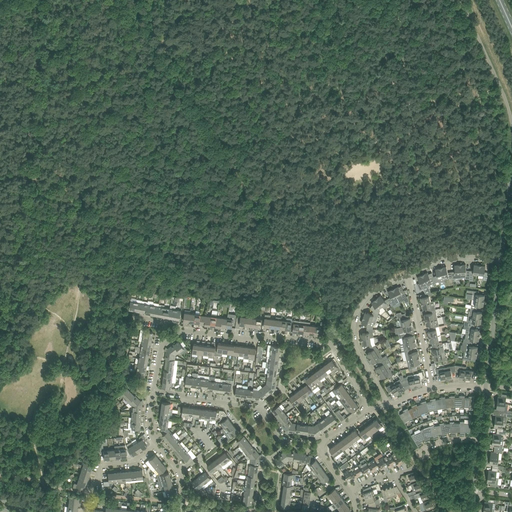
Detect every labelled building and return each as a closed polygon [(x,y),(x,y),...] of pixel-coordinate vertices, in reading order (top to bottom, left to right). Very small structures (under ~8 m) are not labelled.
[(461,277),(460,264),(454,265),(455,271),(451,271),(452,278),(461,278),(461,277)] [(466,264),(460,264),(461,277),(464,277),(466,278),(469,278),(469,280),(470,270),(466,270),(466,264)] [(478,274),(479,265),(474,264),(473,270),(470,270),(469,280),(473,280),(473,273),(478,274)] [(485,266),(479,265),(478,274),(483,274),(483,279),(486,280),(487,272),(484,272),(485,266)] [(446,266),(441,268),(443,276),(448,275),(449,278),(452,278),(451,271),(448,272),(446,266)] [(443,276),(441,268),(435,269),(437,275),(433,276),(436,282),(444,280),(443,276)] [(436,282),(433,276),(430,278),(428,272),(422,274),(428,286),(433,283),(434,286),(437,285),(436,282)] [(428,286),(422,274),(417,277),(420,282),(417,284),(420,289),(428,286)] [(406,296),(404,290),(401,292),(398,286),(393,289),(399,300),(406,296)] [(399,302),(399,300),(393,289),(388,291),(391,297),(387,298),(390,304),(391,306),(399,302)] [(479,291),(473,290),(472,293),(470,293),(469,298),(471,299),(484,300),(485,295),(479,294),(479,291)] [(429,296),(432,295),(432,292),(425,293),(426,296),(420,298),(421,303),(430,301),(429,296)] [(380,295),(376,299),(382,306),(382,305),(384,308),(386,307),(389,305),(388,304),(390,303),(390,304),(387,298),(384,300),(380,295)] [(443,303),(447,304),(448,300),(453,301),(454,297),(444,296),(443,303)] [(382,306),(376,299),(372,302),(373,304),(372,306),(372,305),(370,308),(373,310),(373,311),(375,312),(378,314),(380,311),(378,309),(382,306)] [(483,306),(484,300),(475,299),(474,305),(471,304),(470,307),(477,308),(477,305),(483,306)] [(434,300),(430,301),(421,303),(423,309),(425,308),(426,311),(429,310),(435,309),(434,300)] [(476,311),(477,308),(470,307),(470,310),(469,316),(482,318),(482,312),(476,311)] [(437,317),(436,312),(435,309),(429,310),(430,313),(424,314),(425,320),(434,318),(437,317)] [(379,314),(378,314),(373,311),(371,314),(365,312),(363,317),(372,320),(375,321),(376,322),(379,314)] [(228,315),(228,318),(226,327),(232,327),(233,323),(235,323),(236,314),(228,313),(228,315)] [(245,325),(246,316),(241,316),(240,317),(239,317),(239,314),(237,314),(236,322),(236,328),(242,329),(242,325),(245,325)] [(408,318),(408,315),(406,315),(401,316),(399,317),(400,325),(403,325),(412,323),(410,317),(408,318)] [(481,323),(482,318),(469,316),(467,316),(467,320),(465,320),(464,324),(474,325),(475,322),(481,323)] [(375,321),(372,320),(363,317),(361,322),(367,324),(367,328),(369,329),(372,329),(373,329),(373,326),(375,321)] [(436,327),(439,326),(437,317),(434,318),(425,320),(426,326),(432,324),(433,327),(436,327)] [(298,332),(300,320),(292,319),(291,330),(293,330),(293,331),(292,335),(295,336),(295,332),(298,332)] [(407,330),(413,329),(412,323),(403,325),(400,325),(401,326),(397,327),(399,335),(405,333),(407,333),(407,330)] [(474,328),(474,325),(464,324),(464,328),(466,329),(465,333),(466,333),(479,335),(480,329),(474,328)] [(321,326),(316,326),(315,326),(314,334),(314,338),(316,338),(317,334),(323,335),(324,329),(321,329),(321,326)] [(429,331),(428,331),(429,337),(438,335),(436,327),(433,327),(429,328),(429,331)] [(374,337),(372,329),(369,329),(367,328),(366,332),(360,333),(361,339),(370,338),(374,337)] [(408,336),(407,333),(405,333),(399,335),(400,338),(402,337),(403,343),(415,340),(414,334),(408,336)] [(479,341),(479,335),(466,333),(465,338),(464,338),(463,342),(472,343),(472,340),(479,341)] [(439,344),(438,335),(429,337),(430,343),(432,342),(433,345),(439,344)] [(371,343),(370,338),(361,339),(362,345),(368,344),(370,347),(373,346),(371,343)] [(417,346),(415,340),(403,343),(405,351),(411,350),(410,347),(417,346)] [(183,347),(179,341),(174,344),(180,351),(182,354),(187,350),(185,346),(183,347)] [(463,342),(462,345),(464,345),(463,350),(468,351),(477,352),(478,347),(472,346),(472,343),(463,342)] [(174,344),(174,343),(168,348),(166,347),(165,349),(176,354),(180,351),(174,344)] [(223,352),(224,343),(218,343),(218,347),(216,346),(214,355),(222,356),(223,352)] [(432,352),(433,354),(441,352),(445,351),(443,343),(439,344),(433,345),(433,348),(431,348),(431,349),(430,349),(431,352),(432,352)] [(369,359),(377,354),(380,352),(379,351),(379,350),(378,348),(377,348),(375,345),(373,346),(370,347),(372,350),(366,354),(369,359)] [(149,354),(150,348),(141,347),(137,346),(136,348),(138,348),(137,352),(140,353),(140,352),(149,354)] [(175,360),(176,354),(165,349),(164,350),(166,351),(165,358),(166,359),(166,358),(175,360)] [(410,359),(419,357),(418,351),(412,353),(411,350),(405,351),(406,354),(407,359),(407,360),(410,359)] [(476,358),(477,352),(468,351),(467,356),(464,355),(463,359),(470,360),(470,357),(476,358)] [(379,363),(388,357),(386,355),(383,357),(380,352),(377,354),(369,359),(372,363),(377,360),(379,363)] [(442,358),(441,352),(433,354),(434,360),(440,358),(440,361),(447,360),(446,357),(442,358)] [(386,369),(388,367),(386,362),(389,360),(388,357),(379,363),(381,365),(375,369),(378,373),(386,369)] [(420,363),(419,357),(410,359),(411,364),(408,365),(409,368),(415,367),(414,364),(420,363)] [(339,369),(332,359),(331,358),(329,360),(330,361),(328,363),(333,369),(335,372),(339,369)] [(328,363),(327,362),(325,363),(326,364),(323,366),(329,373),(333,369),(328,363)] [(323,366),(323,365),(321,366),(321,367),(319,369),(324,376),(329,373),(323,366)] [(451,372),(456,371),(455,365),(445,367),(445,371),(447,379),(453,378),(451,372)] [(466,366),(461,366),(461,365),(455,365),(456,371),(460,372),(459,378),(465,379),(466,370),(466,366)] [(388,378),(393,374),(391,371),(392,370),(391,369),(389,369),(388,367),(386,369),(378,373),(381,378),(387,375),(388,378)] [(445,371),(445,367),(436,369),(437,375),(440,375),(442,381),(447,379),(445,371)] [(319,369),(318,368),(316,369),(317,370),(315,372),(320,379),(324,376),(319,369)] [(475,371),(470,370),(466,370),(465,379),(470,379),(471,373),(474,374),(475,371)] [(315,372),(314,371),(312,373),(313,374),(310,375),(316,382),(320,379),(315,372)] [(421,379),(424,378),(422,371),(419,372),(419,376),(414,377),(416,386),(422,385),(421,379)] [(316,382),(310,375),(310,374),(308,376),(308,377),(306,379),(305,378),(304,379),(305,381),(307,384),(312,390),(318,386),(316,382)] [(416,386),(414,377),(414,375),(413,374),(407,375),(407,377),(404,378),(405,382),(409,381),(411,387),(416,386)] [(402,384),(405,382),(404,378),(402,375),(399,376),(400,379),(395,382),(394,383),(400,393),(405,390),(402,384)] [(226,383),(225,391),(231,392),(231,387),(233,387),(234,380),(226,379),(226,383)] [(277,380),(276,380),(267,379),(266,384),(277,390),(278,388),(276,387),(277,380)] [(338,393),(345,388),(346,387),(345,385),(344,386),(342,383),(332,390),(336,395),(338,393)] [(400,393),(394,383),(391,385),(390,384),(386,386),(390,392),(392,390),(395,396),(400,393)] [(276,391),(277,390),(266,384),(262,387),(268,395),(274,390),(276,391)] [(312,391),(312,390),(307,384),(303,387),(308,394),(312,391)] [(263,399),(268,395),(262,387),(258,390),(261,402),(263,401),(263,399)] [(308,394),(303,387),(298,390),(304,397),(308,394)] [(126,388),(123,391),(120,394),(124,398),(130,392),(126,388)] [(347,390),(345,388),(338,393),(341,397),(348,392),(349,391),(348,389),(347,390)] [(261,402),(258,390),(253,389),(252,398),(252,399),(259,400),(260,402),(261,402)] [(304,397),(298,390),(294,394),(299,401),(304,397)] [(134,396),(130,392),(124,398),(128,402),(135,395),(134,396)] [(350,395),(348,392),(341,397),(339,399),(342,403),(351,396),(352,396),(351,394),(350,395)] [(299,401),(294,394),(289,397),(295,404),(299,401)] [(505,403),(506,397),(511,397),(511,394),(501,394),(501,396),(498,396),(497,402),(505,403)] [(140,401),(135,395),(128,402),(132,406),(143,401),(142,400),(140,401)] [(455,397),(455,396),(455,395),(450,395),(450,396),(451,396),(451,397),(445,398),(446,407),(451,407),(451,408),(456,408),(455,408),(455,407),(455,397)] [(464,397),(464,396),(465,396),(465,395),(460,395),(461,395),(461,397),(455,397),(455,407),(460,406),(460,408),(464,408),(464,407),(464,397)] [(353,399),(351,396),(342,403),(345,408),(355,401),(356,400),(354,398),(353,399)] [(445,398),(445,396),(441,397),(441,399),(436,400),(435,400),(437,409),(438,409),(442,408),(443,409),(442,409),(447,409),(446,409),(446,407),(445,398)] [(470,398),(464,397),(464,407),(469,407),(469,408),(468,408),(473,409),(474,396),(470,396),(470,398)] [(435,400),(436,400),(435,398),(436,398),(435,398),(431,399),(432,400),(426,402),(429,411),(434,410),(434,411),(438,410),(438,409),(437,409),(435,400)] [(426,402),(426,401),(426,400),(422,401),(422,402),(423,403),(417,405),(421,415),(421,414),(425,412),(426,413),(425,414),(430,413),(430,412),(429,412),(429,411),(426,402)] [(143,403),(143,401),(132,406),(132,411),(140,411),(141,411),(141,404),(143,403)] [(356,403),(355,401),(345,408),(349,412),(351,410),(353,412),(357,410),(355,408),(358,405),(359,404),(357,402),(356,403)] [(508,404),(505,404),(505,403),(497,402),(496,409),(499,409),(499,412),(507,413),(511,413),(511,410),(507,410),(508,404)] [(417,405),(417,404),(417,403),(412,405),(413,405),(413,407),(408,409),(413,419),(414,419),(413,419),(413,418),(417,416),(417,417),(422,415),(421,415),(417,405)] [(275,415),(282,409),(279,405),(272,410),(275,415)] [(408,409),(408,408),(408,407),(404,409),(404,410),(405,411),(400,414),(405,424),(406,423),(405,422),(409,419),(410,421),(409,421),(410,421),(413,419),(408,409)] [(279,419),(286,414),(282,409),(275,415),(279,419)] [(227,414),(225,412),(224,411),(220,410),(219,416),(222,418),(226,415),(227,414)] [(332,423),(337,420),(332,413),(331,413),(329,410),(325,413),(327,416),(332,423)] [(344,419),(340,412),(339,413),(336,414),(341,421),(344,419)] [(506,419),(507,413),(499,412),(499,415),(496,414),(495,421),(503,422),(506,422),(506,419)] [(282,424),(289,419),(286,414),(279,419),(282,424)] [(332,423),(327,416),(322,419),(328,427),(332,423)] [(231,422),(228,417),(227,417),(221,422),(224,427),(231,422)] [(377,418),(373,421),(378,428),(383,425),(377,418)] [(168,428),(169,420),(160,419),(159,424),(162,425),(161,430),(168,428)] [(286,433),(292,423),(289,419),(282,424),(281,424),(286,430),(285,432),(286,433)] [(328,427),(322,419),(318,423),(323,430),(328,427)] [(470,432),(471,422),(471,420),(465,419),(465,421),(460,421),(460,431),(460,433),(460,434),(464,434),(464,433),(464,431),(470,432)] [(378,428),(373,421),(368,424),(374,431),(378,428)] [(451,432),(450,421),(450,422),(450,423),(444,424),(444,422),(440,423),(442,433),(442,435),(442,436),(447,435),(447,434),(446,434),(446,432),(451,432)] [(460,431),(460,421),(460,423),(454,422),(454,421),(450,421),(451,432),(451,434),(455,434),(455,433),(455,431),(460,431)] [(497,431),(503,431),(503,428),(502,428),(503,422),(495,421),(494,427),(497,428),(497,431)] [(235,426),(231,422),(224,427),(228,432),(235,426)] [(296,432),(298,423),(292,423),(286,433),(288,434),(289,432),(296,433),(296,432)] [(324,431),(323,430),(318,423),(314,426),(317,438),(318,437),(318,435),(324,431)] [(442,433),(440,423),(440,425),(434,426),(434,425),(434,424),(430,426),(433,436),(434,438),(433,438),(434,438),(438,437),(438,436),(437,434),(442,433)] [(374,431),(368,424),(364,428),(369,435),(374,431)] [(317,438),(314,426),(309,425),(307,434),(307,435),(314,436),(315,438),(317,438)] [(238,431),(235,426),(228,432),(231,436),(238,431)] [(433,436),(430,426),(429,426),(430,426),(430,427),(424,429),(424,428),(420,429),(425,439),(426,441),(425,441),(429,439),(428,437),(433,436)] [(166,440),(173,434),(168,428),(161,430),(164,434),(162,435),(166,440)] [(369,435),(364,428),(360,431),(365,438),(369,435)] [(356,429),(351,432),(356,439),(361,436),(356,429)] [(425,439),(420,429),(420,430),(421,431),(415,434),(415,432),(411,434),(418,445),(421,443),(420,441),(425,439)] [(503,436),(501,436),(501,434),(506,435),(506,432),(503,431),(497,431),(497,433),(493,433),(493,439),(500,440),(503,441),(504,439),(503,436)] [(356,439),(351,432),(347,436),(352,443),(356,439)] [(143,434),(141,435),(140,436),(139,438),(139,439),(139,440),(140,440),(137,441),(142,449),(147,446),(144,441),(146,439),(143,434)] [(170,444),(176,438),(173,434),(166,440),(170,444)] [(237,441),(240,445),(247,440),(244,435),(237,441)] [(352,443),(347,436),(342,439),(348,446),(352,443)] [(173,448),(180,443),(176,438),(170,444),(173,448)] [(348,446),(342,439),(338,442),(343,449),(348,446)] [(500,444),(500,440),(493,439),(492,446),(495,446),(494,449),(502,450),(503,444),(500,444)] [(251,445),(247,440),(240,445),(244,450),(251,445)] [(142,449),(137,441),(132,444),(137,452),(142,449)] [(343,449),(338,442),(334,445),(339,452),(343,449)] [(177,453),(184,447),(180,443),(173,448),(177,453)] [(137,452),(132,444),(127,447),(132,455),(137,452)] [(254,449),(251,445),(244,450),(247,454),(254,449)] [(339,452),(334,445),(329,449),(335,456),(339,452)] [(361,451),(363,454),(365,452),(365,451),(369,448),(367,446),(361,451)] [(110,458),(109,450),(103,450),(103,447),(100,447),(100,453),(103,453),(104,459),(110,458)] [(181,457),(187,451),(184,447),(177,453),(181,457)] [(255,448),(254,449),(247,454),(250,459),(262,455),(262,454),(260,454),(255,448)] [(289,460),(286,448),(284,449),(285,451),(279,455),(279,456),(285,463),(289,460)] [(293,461),(294,451),(288,450),(287,448),(286,448),(289,460),(293,461)] [(498,459),(499,452),(502,453),(502,450),(494,449),(494,452),(491,451),(490,458),(498,459)] [(406,460),(399,450),(392,454),(394,457),(395,460),(397,462),(396,462),(399,466),(401,464),(401,463),(406,460)] [(193,458),(191,455),(187,451),(181,457),(184,462),(186,460),(188,463),(193,458)] [(225,452),(221,455),(226,462),(231,459),(225,452)] [(307,463),(311,457),(309,456),(306,456),(306,453),(301,453),(299,461),(307,463)] [(159,458),(155,454),(148,459),(152,464),(159,458)] [(395,460),(394,457),(392,454),(387,457),(386,456),(384,457),(387,461),(386,461),(388,464),(390,467),(393,466),(392,465),(396,462),(397,462),(395,460)] [(226,462),(221,455),(216,459),(222,466),(226,462)] [(262,457),(262,455),(250,459),(250,464),(259,465),(258,465),(259,465),(260,458),(262,457)] [(279,456),(275,459),(280,466),(285,463),(279,456)] [(383,467),(388,464),(386,461),(387,461),(384,457),(383,456),(376,460),(378,463),(380,466),(379,466),(381,469),(384,467),(383,467)] [(314,460),(312,458),(311,457),(307,463),(312,469),(319,464),(316,459),(314,460)] [(162,463),(159,458),(152,464),(156,468),(162,463)] [(375,469),(379,466),(380,466),(378,463),(376,460),(375,458),(368,463),(369,466),(371,469),(373,472),(376,470),(375,469)] [(497,465),(498,459),(490,458),(489,464),(493,465),(492,467),(498,468),(503,469),(503,466),(497,465)] [(222,466),(216,459),(212,462),(217,469),(222,466)] [(83,465),(77,463),(75,463),(76,467),(78,466),(82,467),(91,470),(92,467),(91,466),(92,464),(87,462),(84,461),(83,465)] [(367,472),(371,469),(369,466),(368,463),(367,461),(362,464),(361,463),(359,464),(361,468),(363,472),(364,474),(367,472)] [(217,469),(212,462),(207,466),(213,473),(217,469)] [(166,467),(162,463),(156,468),(159,473),(166,467)] [(316,474),(323,468),(319,464),(312,469),(310,471),(313,475),(316,474)] [(359,475),(363,472),(361,468),(359,464),(352,468),(353,471),(356,476),(356,477),(359,475)] [(496,477),(496,471),(498,471),(498,468),(492,467),(492,470),(489,470),(488,476),(496,477)] [(326,473),(323,468),(316,474),(319,478),(326,473)] [(353,471),(352,468),(349,470),(348,469),(344,472),(348,480),(353,477),(353,478),(356,476),(353,471)] [(114,480),(113,471),(110,471),(110,472),(107,472),(108,481),(103,481),(104,485),(106,485),(109,485),(109,483),(112,483),(112,481),(114,480)] [(206,471),(201,475),(206,482),(211,478),(206,471)] [(170,478),(169,472),(157,475),(158,481),(170,478)] [(414,473),(413,472),(406,474),(407,478),(410,477),(411,481),(418,478),(416,473),(414,473)] [(88,481),(89,477),(88,477),(88,475),(80,473),(79,478),(88,481)] [(330,477),(326,473),(319,478),(322,483),(330,477)] [(206,482),(201,475),(197,478),(202,485),(206,482)] [(499,478),(496,477),(488,476),(487,483),(490,483),(490,486),(499,487),(499,484),(498,484),(499,478)] [(86,486),(88,481),(79,478),(77,483),(75,483),(73,483),(73,487),(85,489),(85,486),(86,486)] [(172,483),(170,478),(158,481),(160,486),(164,485),(172,483)] [(203,487),(202,485),(197,478),(192,482),(193,484),(191,486),(196,493),(199,496),(202,494),(199,490),(203,487)] [(420,483),(419,481),(411,483),(413,488),(415,487),(416,490),(423,488),(421,482),(420,483)] [(401,492),(397,486),(394,487),(394,485),(391,485),(391,484),(388,485),(392,497),(397,495),(397,493),(401,492)] [(392,497),(388,485),(386,486),(386,487),(381,489),(385,502),(388,501),(387,498),(392,497)] [(363,498),(374,494),(373,489),(372,490),(370,486),(366,488),(363,489),(364,492),(363,493),(363,495),(362,495),(363,498)] [(175,494),(173,488),(165,491),(167,496),(175,494)] [(328,493),(331,497),(331,498),(338,492),(335,488),(328,493)] [(429,497),(428,491),(426,492),(425,490),(415,493),(416,497),(418,496),(418,497),(421,496),(422,499),(429,497)] [(342,497),(338,492),(331,498),(334,502),(342,497)] [(379,498),(376,499),(374,494),(363,498),(364,501),(365,500),(366,503),(368,502),(369,504),(376,504),(381,503),(379,498)] [(338,506),(345,501),(342,497),(334,502),(332,504),(335,508),(338,506)] [(493,502),(498,503),(498,500),(488,499),(488,501),(485,501),(484,507),(492,508),(493,502)] [(430,500),(423,502),(425,509),(428,508),(428,509),(431,508),(431,507),(434,506),(432,501),(430,502),(430,500)] [(348,505),(345,501),(338,506),(341,511),(348,505)]
